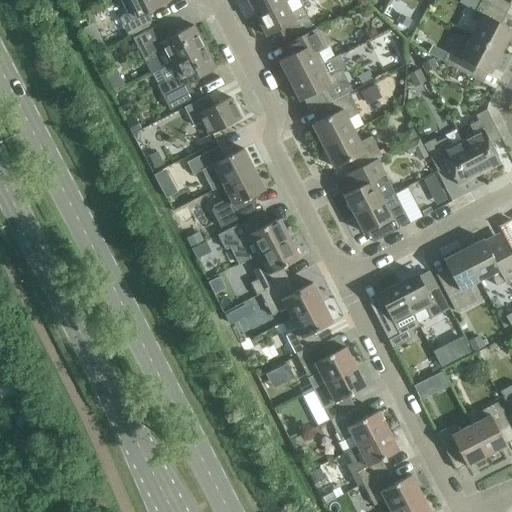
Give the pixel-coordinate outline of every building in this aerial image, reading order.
[(127,13),(118,18),(128,36),(153,23),(148,13),(170,1),(168,0),(119,0),(125,10),(127,13)] [(247,0),(256,17),(285,2),(284,0),(247,0)] [(289,0),(285,2),(256,17),(266,36),(278,30),(284,41),(312,26),(298,0),(289,0)] [(460,0),(459,3),(465,6),(475,12),(471,19),(478,22),(471,36),(501,52),(511,32),(511,30),(500,24),(506,14),(480,0),(460,0)] [(511,0),(480,0),(506,14),(511,3),(511,0)] [(398,13),(393,21),(407,29),(412,21),(398,13)] [(96,42),(106,37),(99,22),(89,27),(96,42)] [(151,75),(170,65),(204,47),(193,26),(166,40),(158,25),(132,38),(151,75)] [(279,62),(289,81),(324,64),(323,63),(334,58),(330,49),(326,48),(326,49),(316,29),(291,42),(296,53),(279,62)] [(501,52),(471,36),(464,49),(452,43),(443,62),(472,77),(478,67),(490,73),(501,52)] [(204,47),(170,65),(176,75),(157,85),(170,111),(195,97),(188,83),(215,69),(204,47)] [(317,92),(324,106),(349,93),(352,91),(341,70),(346,68),(340,55),(334,58),(323,63),(324,64),(289,81),(299,101),(317,92)] [(421,65),(426,73),(438,67),(433,59),(421,65)] [(408,75),(413,86),(425,80),(419,69),(408,75)] [(372,106),(387,100),(379,82),(364,88),(372,106)] [(312,125),(323,147),(354,131),(348,119),(359,113),(349,93),(324,106),(329,116),(312,125)] [(202,122),(209,136),(241,119),(230,98),(214,106),(209,95),(184,108),(193,127),(202,122)] [(474,134),(462,141),(479,175),(500,164),(491,144),(501,139),(486,110),(475,116),(478,121),(469,126),(474,134)] [(357,170),(377,159),(382,157),(371,137),(360,142),(354,131),(323,147),(334,168),(351,159),(357,170)] [(479,175),(462,141),(450,147),(445,138),(436,143),(434,139),(423,145),(437,172),(448,166),(458,186),(479,175)] [(219,146),(186,163),(193,175),(202,171),(206,179),(212,191),(223,186),(254,170),(243,149),(225,158),(219,146)] [(354,215),(383,200),(394,194),(377,159),(357,170),(345,176),(351,187),(345,190),(347,193),(344,195),(354,215)] [(170,166),(159,171),(169,194),(180,189),(170,166)] [(254,170),(223,186),(229,198),(213,205),(212,211),(220,228),(253,212),(247,200),(264,190),(254,170)] [(383,200),(354,215),(363,234),(373,229),(379,239),(410,224),(400,204),(394,194),(383,200)] [(239,264),(258,255),(289,239),(279,219),(262,228),(256,215),(218,235),(225,249),(230,246),(239,264)] [(511,220),(498,227),(511,255),(511,220)] [(186,239),(191,248),(204,241),(199,232),(186,239)] [(257,296),(260,294),(289,280),(282,268),(299,259),(289,239),(258,255),(264,265),(252,271),(257,279),(250,283),(257,296)] [(483,240),(463,250),(479,281),(490,275),(496,286),(511,277),(511,257),(507,249),(492,257),(483,240)] [(479,281),(463,250),(443,260),(452,277),(440,284),(455,312),(476,301),(468,287),(479,281)] [(417,274),(397,284),(413,314),(425,308),(431,319),(449,309),(437,286),(427,292),(417,274)] [(286,308),(291,319),(322,303),(312,283),(295,292),(289,280),(260,294),(271,316),(286,308)] [(419,326),(413,314),(397,284),(378,294),(383,304),(372,310),(392,349),(412,339),(408,332),(419,326)] [(285,335),(297,356),(321,344),(315,332),(332,323),(322,303),(291,319),(297,329),(285,335)] [(483,333),(468,341),(473,351),(488,344),(483,333)] [(319,372),(324,383),(355,367),(345,347),(328,356),(321,344),(297,356),(308,378),(319,372)] [(289,360),(268,370),(276,386),(297,376),(289,360)] [(318,399),(329,420),(354,408),(348,396),(365,387),(355,367),(324,383),(329,393),(318,399)] [(416,379),(421,397),(452,388),(446,370),(416,379)] [(0,383),(0,390),(7,400),(22,388),(12,374),(0,383)] [(511,385),(500,392),(511,415),(511,385)] [(276,405),(284,423),(307,412),(299,395),(276,405)] [(481,420),(470,426),(486,456),(506,446),(505,444),(511,440),(511,431),(497,403),(478,413),(481,420)] [(344,454),(347,453),(357,447),(388,431),(378,411),(361,420),(354,408),(329,420),(341,442),(339,443),(344,454)] [(486,456),(470,426),(460,431),(456,424),(436,434),(455,470),(465,465),(466,466),(486,456)] [(358,487),(362,485),(387,472),(381,460),(398,451),(388,431),(357,447),(347,453),(351,463),(346,465),(358,487)] [(385,500),(390,511),(421,495),(411,475),(394,484),(387,472),(362,485),(374,506),(385,500)] [(429,511),(421,495),(390,511),(429,511)]
